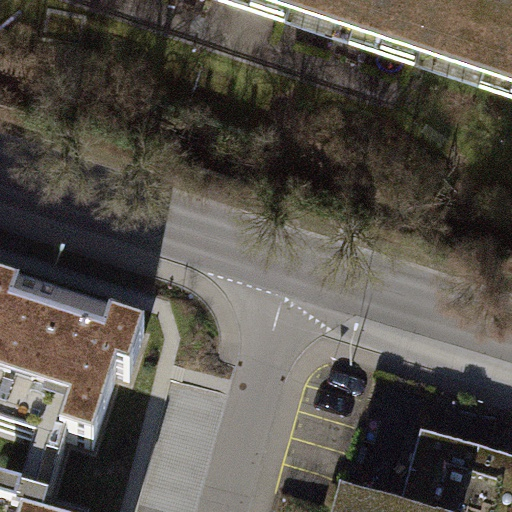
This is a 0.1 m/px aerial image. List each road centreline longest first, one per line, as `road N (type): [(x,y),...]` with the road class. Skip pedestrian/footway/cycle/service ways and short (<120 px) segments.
road 1 (tertiary): [(296,257),(0,160)]
road 2 (residential): [(225,511),(296,257)]
road 3 (tertiary): [(511,323),(296,257)]
